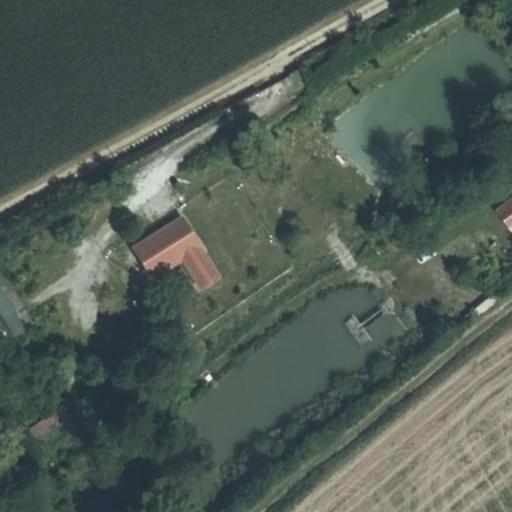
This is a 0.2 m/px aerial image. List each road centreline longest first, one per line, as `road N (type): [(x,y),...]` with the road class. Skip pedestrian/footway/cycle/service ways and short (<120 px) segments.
road 1 (track): [(0,210),(379,0)]
road 2 (track): [(511,302),(253,511)]
